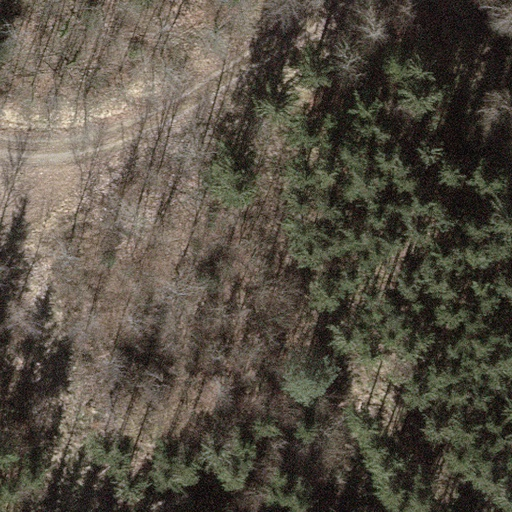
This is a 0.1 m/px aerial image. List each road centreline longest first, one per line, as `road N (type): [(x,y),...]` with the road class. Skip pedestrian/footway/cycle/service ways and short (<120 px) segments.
road 1 (track): [(0,142),(114,141),(326,0)]
road 2 (track): [(114,141),(0,207)]
